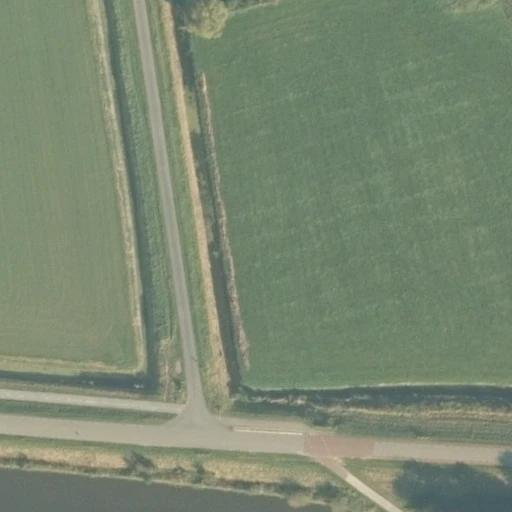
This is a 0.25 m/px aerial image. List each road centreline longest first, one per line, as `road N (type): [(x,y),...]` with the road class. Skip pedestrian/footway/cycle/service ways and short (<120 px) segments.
road 1 (unclassified): [(202,440),(143,0)]
road 2 (tertiary): [(202,440),(0,422)]
road 3 (tertiary): [(318,446),(511,457)]
